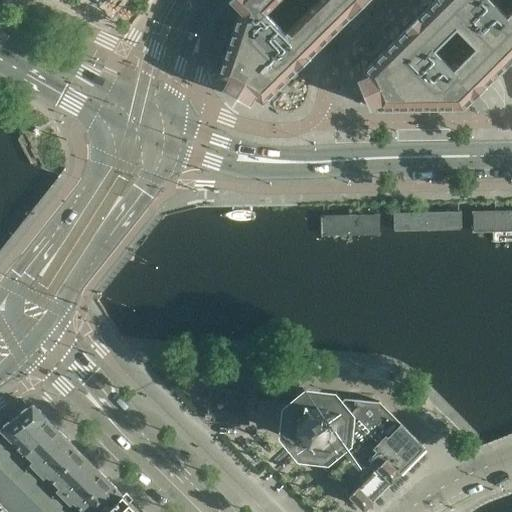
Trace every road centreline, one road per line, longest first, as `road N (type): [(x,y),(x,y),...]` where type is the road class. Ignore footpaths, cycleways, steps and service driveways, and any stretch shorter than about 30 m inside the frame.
road 1 (tertiary): [(214,511),(42,340)]
road 2 (tertiary): [(42,340),(68,292),(139,201),(159,152)]
road 3 (tertiary): [(159,152),(240,170),(305,172),(354,160)]
road 4 (tertiary): [(117,127),(94,180),(13,289)]
road 5 (tertiary): [(170,121),(0,29)]
road 6 (tertiary): [(354,160),(240,148),(170,121)]
road 7 (tertiary): [(354,160),(511,156)]
road 8 (tertiary): [(0,54),(117,127)]
road 9 (residential): [(170,121),(209,0)]
